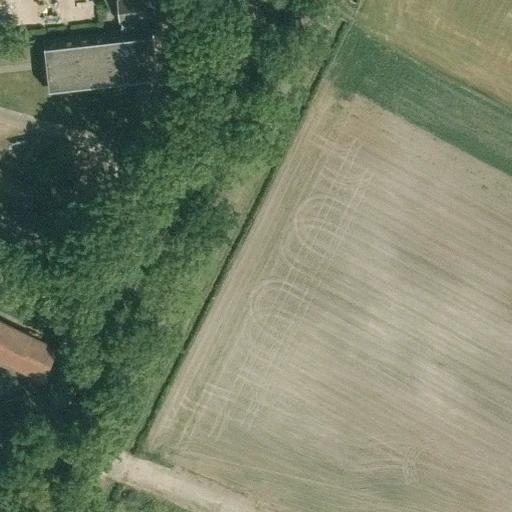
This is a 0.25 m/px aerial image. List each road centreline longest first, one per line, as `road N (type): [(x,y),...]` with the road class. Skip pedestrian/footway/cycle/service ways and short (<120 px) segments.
road 1 (unclassified): [(71,511),(326,0)]
road 2 (unknown): [(0,114),(158,183),(194,147),(241,0)]
